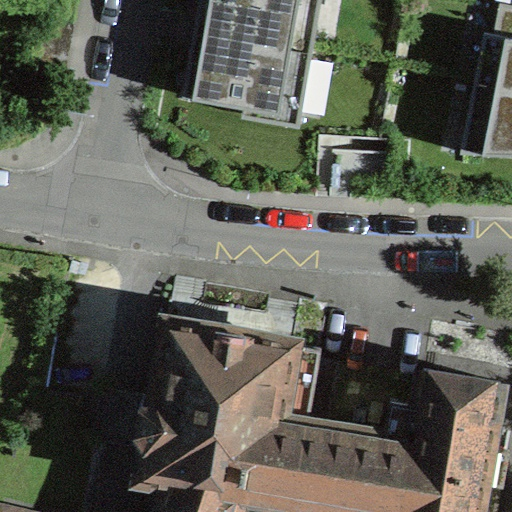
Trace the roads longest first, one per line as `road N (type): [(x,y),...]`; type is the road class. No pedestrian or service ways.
road 1 (residential): [(100,216),(319,246),(511,253)]
road 2 (residential): [(133,0),(100,216)]
